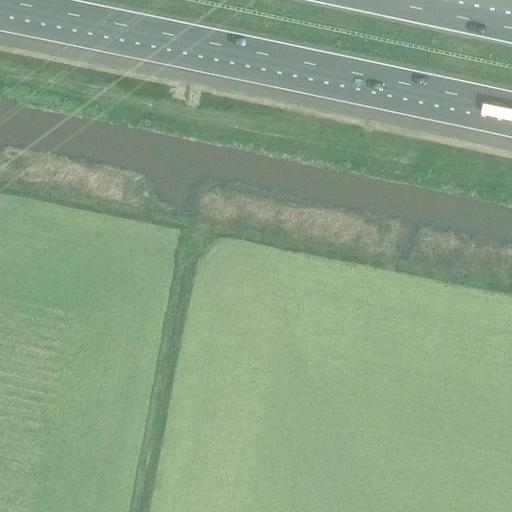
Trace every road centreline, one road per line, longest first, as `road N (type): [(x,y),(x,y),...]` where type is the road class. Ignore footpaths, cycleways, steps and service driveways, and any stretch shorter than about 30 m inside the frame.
road 1 (motorway): [(0,0),(511,107)]
road 2 (motorway): [(511,29),(372,0)]
